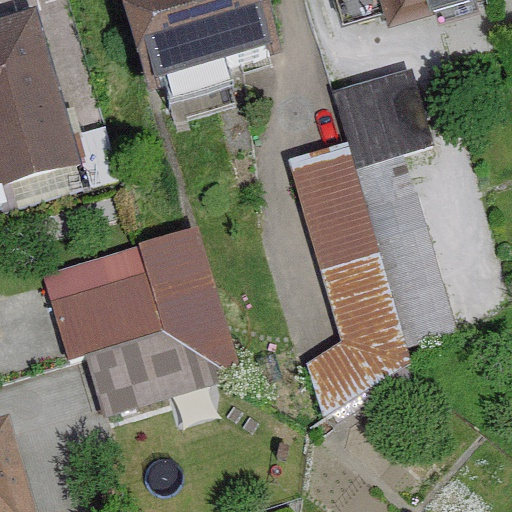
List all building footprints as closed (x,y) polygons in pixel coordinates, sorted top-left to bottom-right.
[(246,0),(109,0),(137,106),(266,71),(246,0)] [(471,0),(331,0),(340,29),(380,16),(383,26),(471,0)] [(0,195),(71,175),(28,24),(0,31),(0,195)] [(285,170),(336,354),(304,376),(319,430),(409,379),(355,181),(428,161),(407,86),(331,107),(344,154),(285,170)] [(194,242),(39,286),(64,373),(84,367),(100,424),(235,385),(194,242)] [(0,511),(25,511),(2,434),(0,434),(0,511)]
